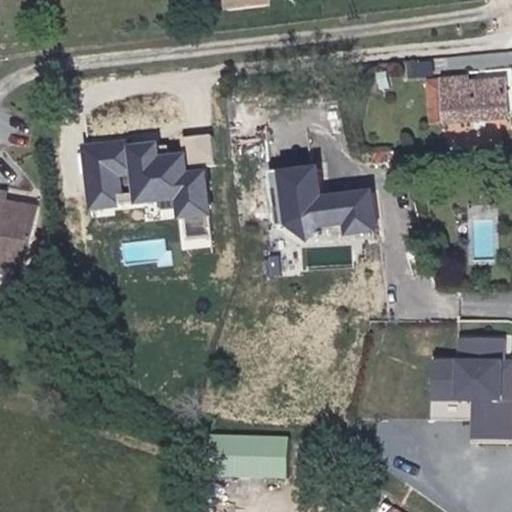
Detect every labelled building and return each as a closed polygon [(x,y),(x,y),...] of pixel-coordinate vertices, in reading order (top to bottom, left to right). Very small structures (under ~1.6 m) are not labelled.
[(273,5),(272,0),(231,0),(234,12),(273,5)] [(481,72),(437,75),(440,124),(505,121),(503,76),(481,77),(481,72)] [(127,139),(80,144),(88,208),(174,198),(176,218),(210,214),(201,137),(182,139),(184,151),(157,154),(156,141),(127,144),(127,139)] [(319,234),(344,230),(346,244),(373,240),(368,202),(328,208),(329,213),(319,214),(314,179),(280,184),(288,235),(308,250),(319,234)] [(288,235),(280,184),(265,187),(273,238),(288,235)] [(0,218),(0,292),(11,295),(26,224),(0,218)] [(494,403),(495,366),(495,345),(453,344),(452,366),(428,365),(427,404),(466,404),(466,424),(466,443),(504,443),(504,403),(494,403)] [(504,403),(505,366),(495,366),(494,403),(504,403)] [(466,424),(466,404),(427,404),(422,403),(421,423),(466,424)] [(286,434),(209,434),(209,477),(286,477),(286,434)]
